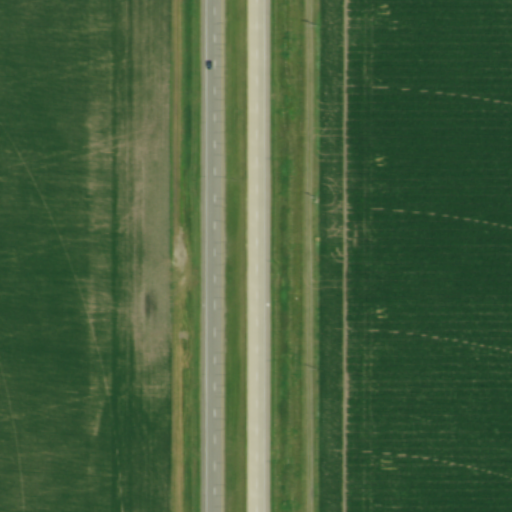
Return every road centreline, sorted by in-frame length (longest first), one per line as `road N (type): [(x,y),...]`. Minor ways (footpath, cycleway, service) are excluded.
road 1 (trunk): [(211,0),(211,511)]
road 2 (trunk): [(253,511),(253,0)]
